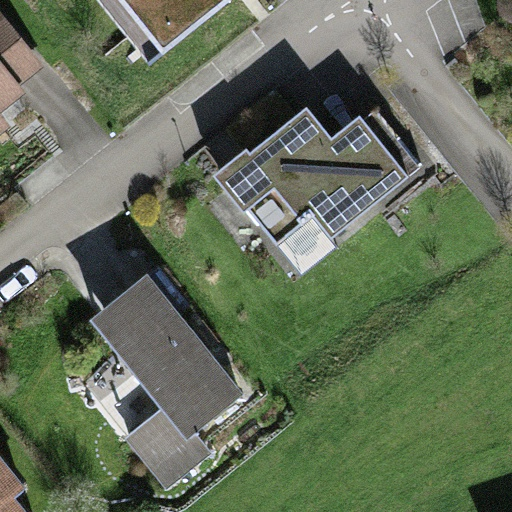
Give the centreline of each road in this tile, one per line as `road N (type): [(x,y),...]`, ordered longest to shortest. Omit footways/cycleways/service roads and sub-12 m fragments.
road 1 (residential): [(354,9),(51,226),(0,275)]
road 2 (residential): [(354,9),(511,193)]
